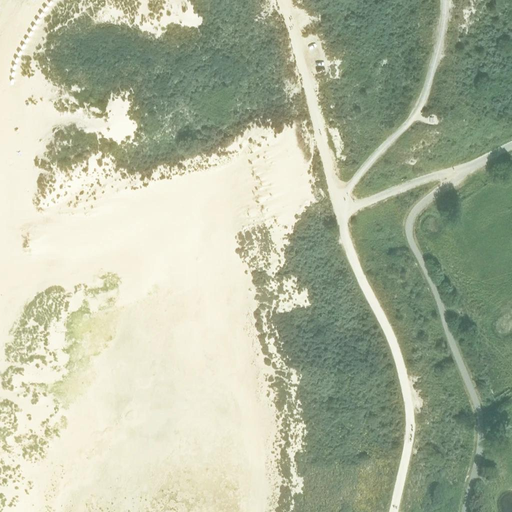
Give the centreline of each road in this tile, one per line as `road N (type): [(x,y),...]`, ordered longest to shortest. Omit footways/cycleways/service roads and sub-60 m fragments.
road 1 (residential): [(462,511),(480,438),(478,395),(410,227),(417,207),(470,165)]
road 2 (residential): [(338,211),(470,165)]
